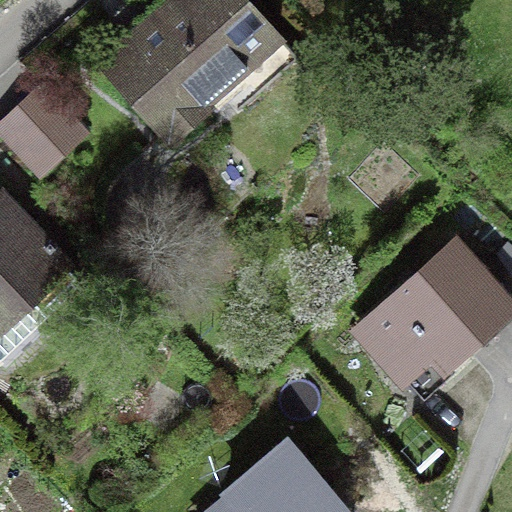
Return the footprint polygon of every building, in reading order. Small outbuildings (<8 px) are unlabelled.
[(241,73),(258,93),(298,58),(246,0),(171,0),(100,63),(171,143),(213,106),(209,102),(241,73)] [(87,133),(42,84),(0,123),(0,131),(41,175),(87,133)] [(0,361),(77,288),(71,282),(76,277),(50,249),(54,245),(49,240),(45,244),(0,197),(0,361)] [(453,242),(358,328),(404,378),(433,352),(445,366),(511,306),(453,242)] [(345,511),(286,442),(203,511),(345,511)]
